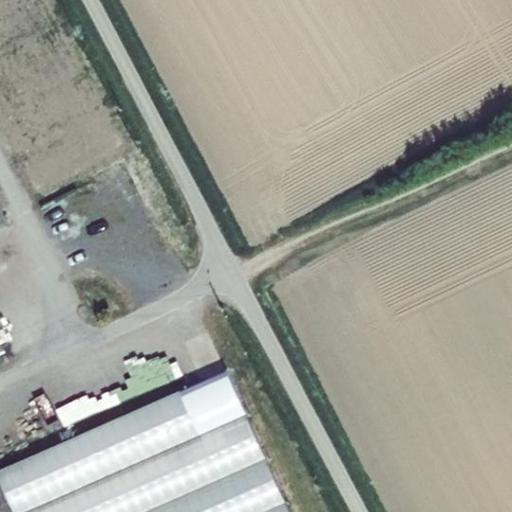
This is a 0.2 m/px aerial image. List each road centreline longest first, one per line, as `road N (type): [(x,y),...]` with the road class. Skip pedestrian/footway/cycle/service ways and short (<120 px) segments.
road 1 (unclassified): [(359,511),(90,0)]
road 2 (track): [(511,147),(0,381)]
